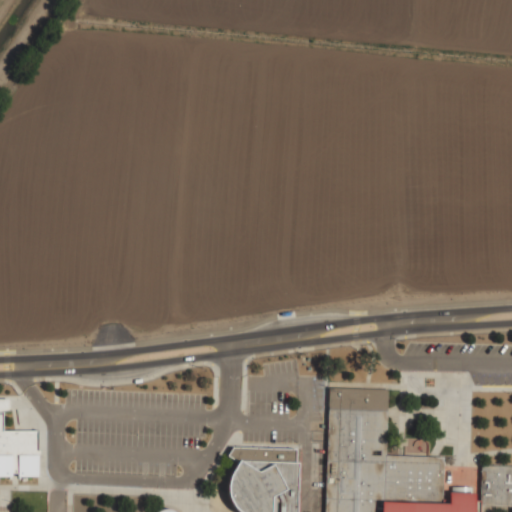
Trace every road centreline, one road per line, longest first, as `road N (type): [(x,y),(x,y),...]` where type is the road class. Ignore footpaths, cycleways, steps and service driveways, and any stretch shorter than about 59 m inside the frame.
road 1 (secondary): [(0,374),(511,320)]
road 2 (secondary): [(511,307),(0,358)]
